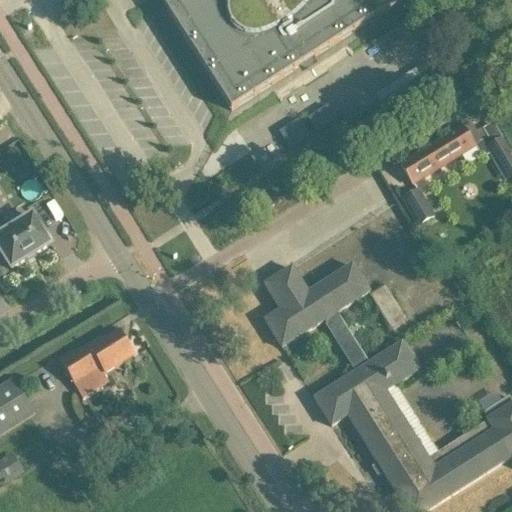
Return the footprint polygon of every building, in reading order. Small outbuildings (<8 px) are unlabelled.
[(158,0),(231,113),(405,0),(158,0)] [(470,125),(401,167),(413,186),(414,188),(476,150),(481,158),(485,159),(490,156),(506,183),(511,179),(511,155),(503,140),(492,147),(488,140),(482,131),(482,130),(476,134),(470,125)] [(416,193),(400,203),(417,230),(433,219),(435,219),(417,192),(416,193)] [(0,257),(4,265),(7,263),(12,271),(50,247),(33,218),(24,224),(22,220),(6,230),(9,233),(0,238),(0,257)] [(370,295),(363,285),(352,268),(308,296),(292,271),(264,288),(281,313),(265,323),(282,351),(325,324),(357,375),(314,401),(332,429),(348,419),(406,511),(430,511),(511,461),(511,462),(511,404),(509,399),(484,415),(488,423),(487,423),(488,425),(429,463),(386,395),(419,374),(402,346),(369,367),(337,316),(370,295)] [(407,322),(385,287),(370,297),(392,332),(407,322)] [(59,364),(74,388),(100,372),(103,378),(133,358),(118,334),(104,343),(102,340),(89,348),(90,349),(78,357),(76,353),(59,364)] [(0,388),(0,438),(35,416),(13,380),(10,382),(0,388)] [(0,461),(0,475),(3,483),(25,474),(16,454),(0,461)]
